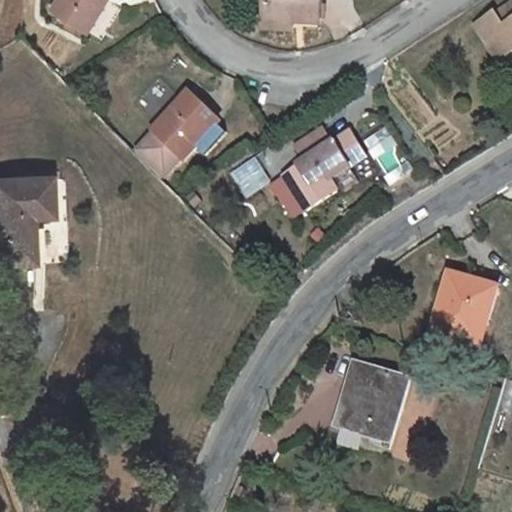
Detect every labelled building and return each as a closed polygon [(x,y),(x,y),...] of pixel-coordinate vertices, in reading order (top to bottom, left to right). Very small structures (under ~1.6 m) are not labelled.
[(59,0),(53,11),(88,33),(106,3),(102,0),(59,0)] [(265,0),(264,29),(320,31),(321,0),(265,0)] [(511,4),(479,26),(488,40),(496,35),(504,47),(511,42),(511,4)] [(185,162),(223,122),(192,92),(154,132),(156,134),(139,153),(165,177),(183,159),(185,162)] [(285,177),(307,213),(339,193),(332,183),(354,169),(351,164),(366,155),(351,133),(332,145),(323,130),(296,147),(307,163),(285,177)] [(354,169),(369,159),(366,155),(351,164),(354,169)] [(53,219),(51,179),(0,182),(0,267),(34,265),(32,222),(53,219)] [(482,326),(489,328),(500,290),(451,276),(442,307),(450,308),(448,313),(444,313),(438,336),(476,348),(482,326)] [(476,348),(483,350),(489,328),(482,326),(476,348)] [(350,396),(341,428),(369,437),(368,442),(392,450),(412,382),(357,365),(347,396),(350,396)]
